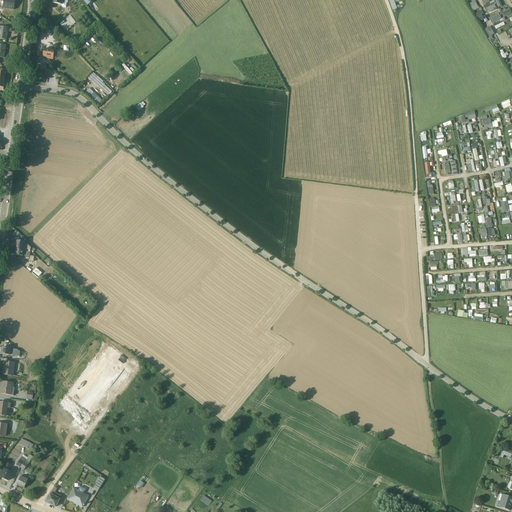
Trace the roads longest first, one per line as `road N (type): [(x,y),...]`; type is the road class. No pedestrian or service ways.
road 1 (residential): [(21,86),(80,98),(204,209),(426,366)]
road 2 (track): [(385,0),(403,63),(416,197)]
road 3 (unclassified): [(416,197),(426,366)]
road 4 (primary): [(0,239),(21,86)]
road 5 (track): [(426,366),(447,511)]
